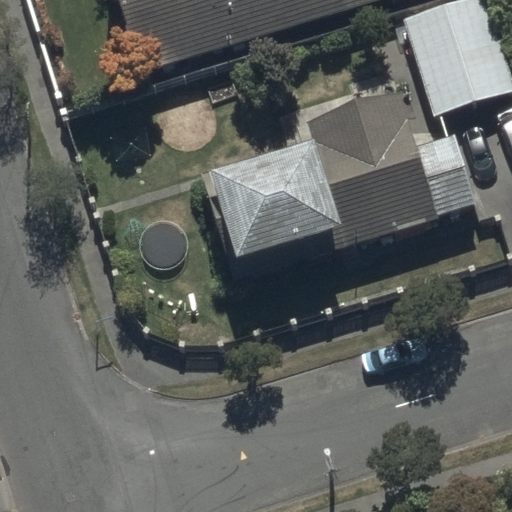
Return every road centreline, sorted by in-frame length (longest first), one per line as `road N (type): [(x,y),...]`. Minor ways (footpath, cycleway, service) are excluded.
road 1 (residential): [(76,505),(511,371)]
road 2 (residential): [(0,256),(76,505)]
